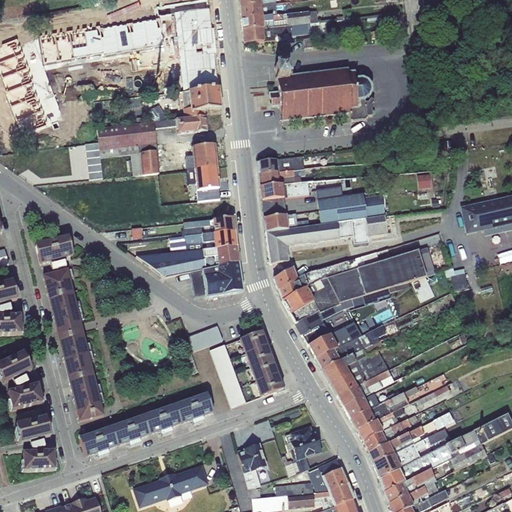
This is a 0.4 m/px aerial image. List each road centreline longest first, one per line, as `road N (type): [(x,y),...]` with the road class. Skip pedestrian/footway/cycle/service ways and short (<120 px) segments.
road 1 (residential): [(270,300),(226,317),(201,313),(11,181)]
road 2 (residential): [(76,476),(11,181)]
road 3 (residential): [(317,390),(76,476)]
road 4 (residential): [(403,133),(394,48),(233,66)]
road 5 (residential): [(242,149),(403,133)]
road 6 (secondary): [(242,149),(258,281),(270,300)]
road 7 (secondary): [(317,390),(374,511)]
